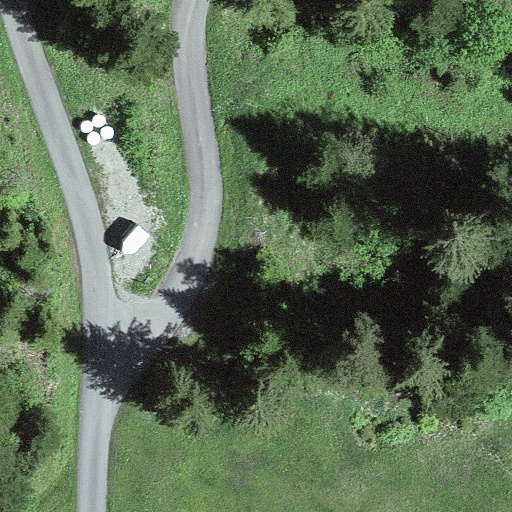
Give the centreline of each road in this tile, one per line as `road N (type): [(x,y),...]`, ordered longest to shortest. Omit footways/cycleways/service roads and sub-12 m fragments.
road 1 (track): [(100,511),(105,343),(25,0)]
road 2 (track): [(105,343),(210,268),(191,0)]
